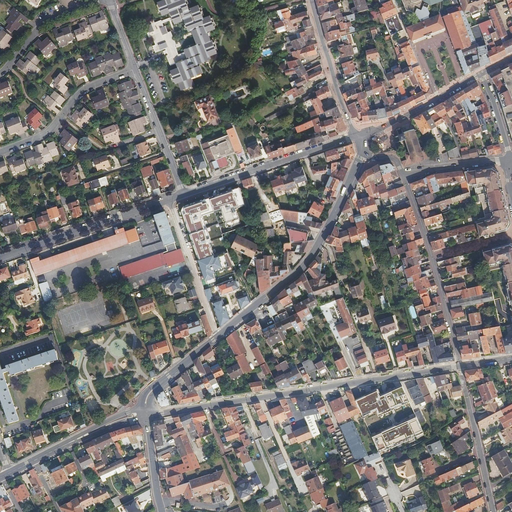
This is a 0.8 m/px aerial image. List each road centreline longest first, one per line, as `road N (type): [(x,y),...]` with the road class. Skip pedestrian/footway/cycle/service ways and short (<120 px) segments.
road 1 (primary): [(459,366),(144,414)]
road 2 (tertiary): [(358,160),(303,266),(218,336)]
road 3 (unclassified): [(402,174),(459,366)]
road 4 (unclassified): [(183,195),(342,139),(361,140)]
road 5 (unclassified): [(0,257),(168,201)]
road 6 (residential): [(0,152),(42,136),(81,91),(135,68)]
road 7 (tertiary): [(310,0),(336,93),(361,140)]
road 8 (primary): [(144,414),(8,474)]
road 9 (unclassified): [(491,511),(459,366)]
road 10 (residential): [(168,201),(218,336)]
road 11 (tertiary): [(361,140),(479,74)]
